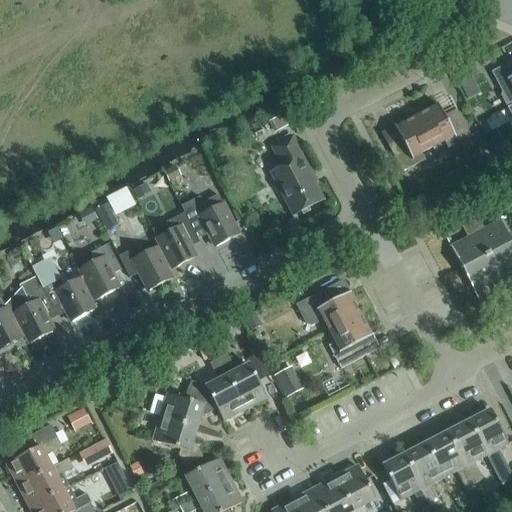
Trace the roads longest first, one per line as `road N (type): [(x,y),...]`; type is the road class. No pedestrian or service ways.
road 1 (residential): [(0,406),(360,220)]
road 2 (residential): [(360,220),(320,133),(328,119),(419,73),(452,0)]
road 3 (residential): [(260,432),(282,472),(453,386)]
road 4 (residential): [(453,386),(360,220)]
